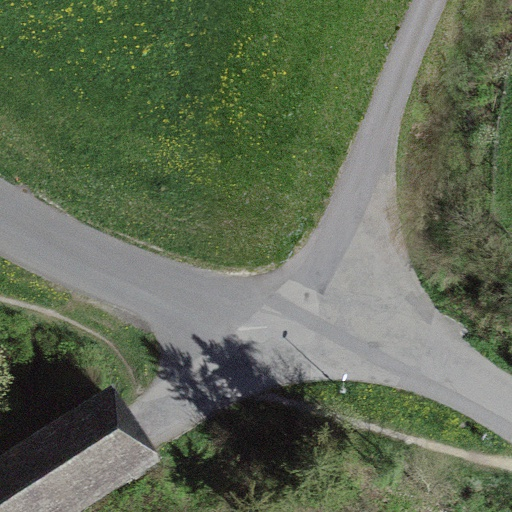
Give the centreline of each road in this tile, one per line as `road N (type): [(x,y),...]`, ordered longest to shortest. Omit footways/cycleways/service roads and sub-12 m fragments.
road 1 (residential): [(284,338),(0,215)]
road 2 (residential): [(284,338),(306,327),(365,335),(511,420)]
road 3 (residential): [(155,427),(284,338)]
road 4 (unclassified): [(27,511),(155,427)]
